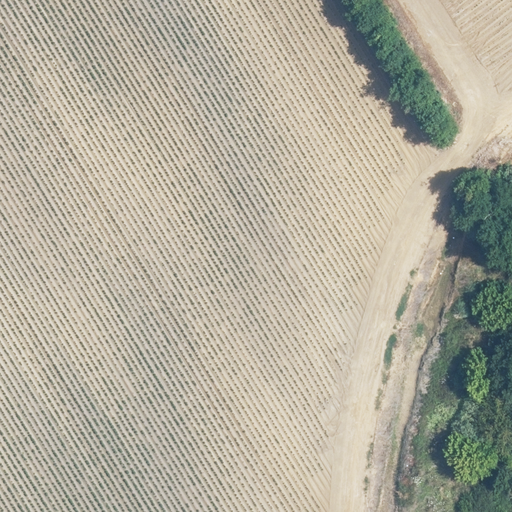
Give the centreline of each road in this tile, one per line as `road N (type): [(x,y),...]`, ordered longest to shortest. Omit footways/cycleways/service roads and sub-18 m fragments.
road 1 (track): [(359,511),(379,370),(407,255),(443,178),(511,105)]
road 2 (track): [(417,0),(494,123)]
